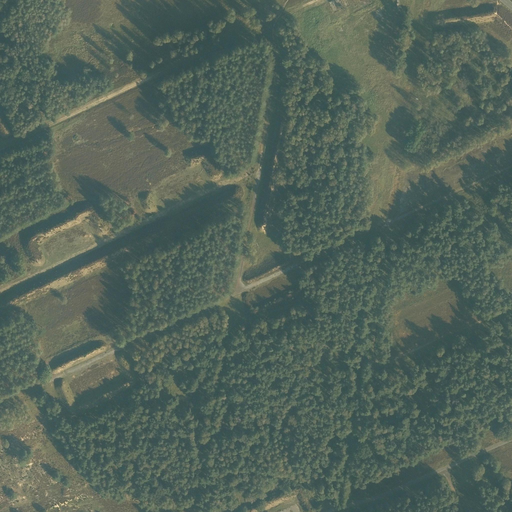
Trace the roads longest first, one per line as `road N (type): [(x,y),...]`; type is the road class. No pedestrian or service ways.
road 1 (track): [(275,20),(281,58),(239,292),(395,221)]
road 2 (track): [(0,149),(319,0)]
road 3 (track): [(262,167),(0,293)]
road 4 (track): [(239,292),(0,406)]
road 5 (track): [(374,359),(347,506)]
road 6 (track): [(511,306),(388,361),(374,359)]
road 7 (track): [(395,221),(374,359)]
road 8 (track): [(395,221),(511,168)]
road 9 (track): [(331,511),(445,468)]
